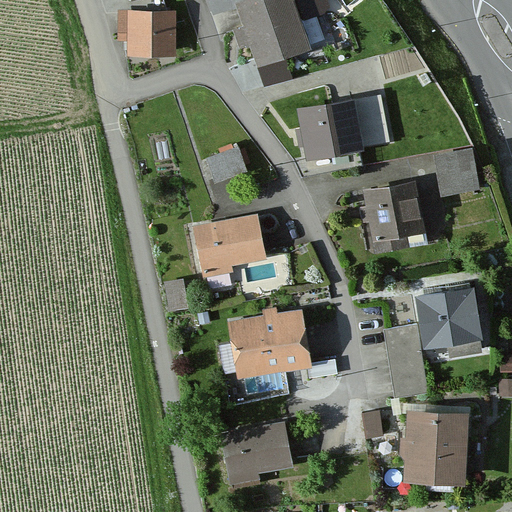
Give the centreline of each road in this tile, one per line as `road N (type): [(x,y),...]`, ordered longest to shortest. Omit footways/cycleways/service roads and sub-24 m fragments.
road 1 (residential): [(102,98),(183,75),(224,88),(300,197),(334,282),(349,391),(337,408),(339,430)]
road 2 (residential): [(102,98),(200,511)]
road 3 (primary): [(440,0),(475,49),(495,97),(511,107)]
